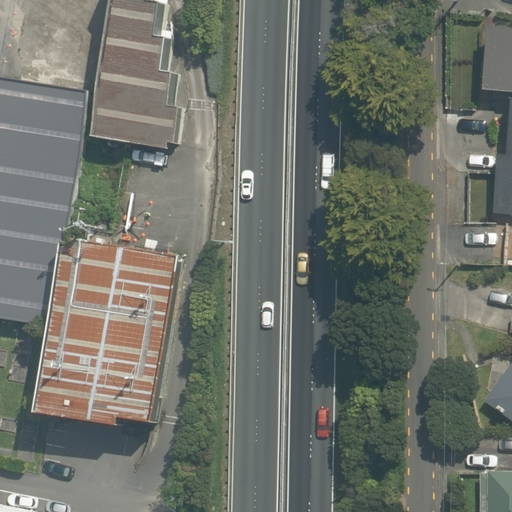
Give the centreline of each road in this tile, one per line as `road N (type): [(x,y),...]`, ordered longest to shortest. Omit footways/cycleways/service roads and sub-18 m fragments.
road 1 (residential): [(423,511),(408,0)]
road 2 (motorway): [(254,511),(266,0)]
road 3 (motorway): [(321,0),(310,511)]
